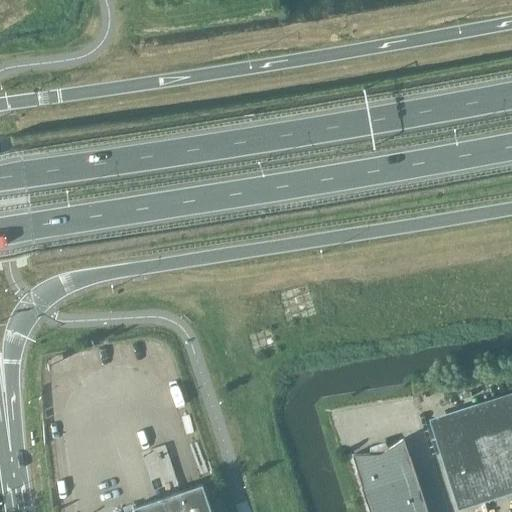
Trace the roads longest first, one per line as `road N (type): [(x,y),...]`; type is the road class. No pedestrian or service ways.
road 1 (trunk): [(2,388),(22,319),(65,284),(511,210)]
road 2 (trunk): [(0,227),(511,144)]
road 3 (trunk): [(511,22),(0,105)]
road 4 (trunk): [(511,92),(0,172)]
road 5 (secondary): [(20,511),(2,388)]
